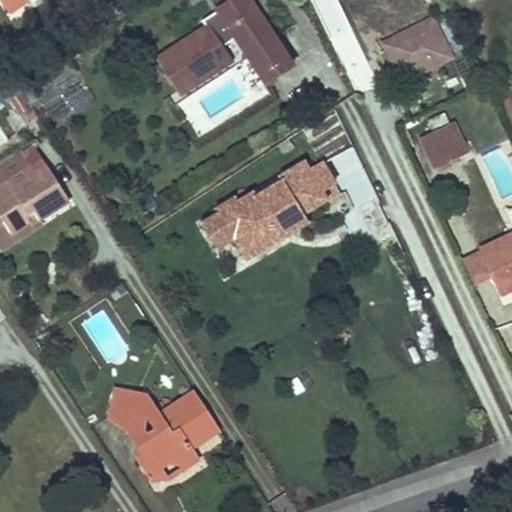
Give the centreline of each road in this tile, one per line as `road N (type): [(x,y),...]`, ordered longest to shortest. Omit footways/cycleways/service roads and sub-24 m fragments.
road 1 (unknown): [(87,152),(326,511)]
road 2 (residential): [(511,473),(392,511)]
